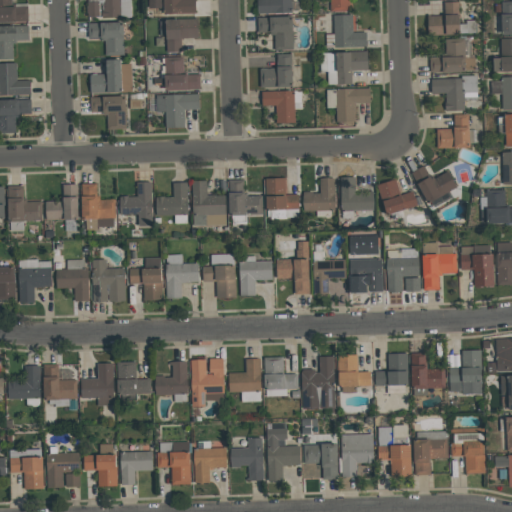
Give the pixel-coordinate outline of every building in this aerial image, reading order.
[(0,0),(0,21),(28,21),(28,3),(14,3),(14,0),(0,0)] [(87,0),(88,0),(102,0),(102,17),(119,17),(119,0),(87,0)] [(163,0),(163,14),(196,13),(195,0),(163,0)] [(291,0),(257,0),(257,13),(291,12),(291,0)] [(349,11),(348,0),(329,0),(330,11),(349,11)] [(511,0),(501,1),(501,34),(511,33),(511,0)] [(99,17),(99,1),(87,1),(87,17),(99,17)] [(427,15),(428,35),(459,34),(459,2),(444,2),(444,15),(427,15)] [(367,46),(366,32),(352,32),(352,15),(333,15),(334,46),(367,46)] [(258,33),(274,32),(274,50),(293,49),(292,16),(257,17),(258,33)] [(197,19),(166,19),(167,51),(181,51),(181,38),(198,38),(197,19)] [(124,54),(123,22),(88,23),(88,39),(104,38),(105,54),(124,54)] [(0,59),(13,59),(13,41),(29,41),(29,25),(0,25),(0,59)] [(511,38),(500,38),(501,71),(511,71),(511,38)] [(430,73),(465,72),(464,39),(445,39),(445,57),(429,58),(430,73)] [(352,84),(351,70),(368,70),(367,51),(322,52),(322,71),(327,71),(327,84),(352,84)] [(291,53),(276,54),(277,67),(259,68),(260,87),(292,86),(291,53)] [(200,89),(200,74),(183,74),(183,56),(164,57),(165,90),(200,89)] [(132,92),(131,63),(121,64),(121,59),(106,59),(106,74),(89,74),(90,93),(132,92)] [(0,95),(31,94),(30,80),(17,80),(16,62),(0,63),(0,95)] [(511,76),(501,77),(502,108),(511,107),(511,76)] [(431,78),(431,95),(445,94),(445,110),(464,110),(464,96),(477,96),(476,77),(431,78)] [(501,81),(490,82),(491,94),(501,94),(501,81)] [(355,121),(355,103),(370,103),(369,88),(326,89),(327,108),(335,108),(336,122),(355,121)] [(262,106),(275,106),(276,123),(295,123),(294,109),(301,109),(301,90),(261,91),(262,106)] [(199,109),(199,94),(156,95),(156,112),(165,112),(165,128),(185,127),(184,109),(199,109)] [(126,129),(125,95),(90,97),(91,113),(107,112),(107,130),(126,129)] [(31,100),(0,100),(0,133),(15,133),(15,115),(31,115),(31,100)] [(437,129),(437,148),(470,147),(469,114),(453,114),(453,129),(437,129)] [(511,151),(501,152),(502,184),(511,183),(511,151)] [(456,187),(447,171),(432,179),(424,165),(411,173),(428,203),(456,187)] [(265,178),(266,211),(270,211),(271,219),(299,218),(298,194),(286,194),(285,177),(265,178)] [(334,177),(319,178),(319,192),(302,192),(303,210),(335,210),(334,177)] [(355,177),(340,177),(341,211),(374,210),(373,191),(355,192),(355,177)] [(262,195),(245,196),(245,179),(228,180),(229,216),(263,214),(262,195)] [(413,191),(400,195),(395,179),(377,184),(386,215),(417,206),(413,191)] [(191,180),(193,225),(226,224),(225,195),(207,195),(206,180),(191,180)] [(151,181),(137,181),(137,196),(119,196),(120,215),(138,214),(139,226),(152,226),(151,181)] [(187,182),(173,182),(173,197),(161,197),(161,215),(174,216),(174,223),(187,223),(187,182)] [(82,219),(97,219),(97,227),(115,226),(114,199),(97,199),(97,183),(81,184),(82,219)] [(77,184),(63,184),(63,201),(45,201),(45,220),(78,219),(77,184)] [(8,221),(42,221),(42,201),(25,201),(24,185),(8,185),(8,221)] [(479,201),(480,223),(511,222),(511,206),(505,207),(504,189),(486,190),(486,200),(479,201)] [(348,236),(350,278),(367,278),(367,291),(382,291),(381,258),(366,259),(366,255),(378,254),(377,235),(348,236)] [(511,242),(496,242),(498,285),(511,284),(511,242)] [(455,273),(454,246),(438,247),(438,253),(422,254),(423,290),(439,290),(438,274),(455,273)] [(474,286),(493,286),(492,254),(472,254),(472,246),(460,247),(460,270),(473,269),(474,286)] [(403,291),(419,291),(418,249),(386,249),(387,292),(403,291)] [(198,263),(182,264),(182,254),(165,255),(166,299),(182,298),(181,283),(198,283),(198,263)] [(143,300),(161,299),(160,257),(145,258),(145,268),(129,269),(129,284),(142,283),(143,300)] [(74,301),(88,301),(88,268),(84,268),(84,259),(66,260),(67,269),(56,269),(56,288),(74,287),(74,301)] [(91,260),(92,302),(125,301),(124,268),(106,268),(106,259),(91,260)] [(308,259),(276,260),(276,278),(293,278),(294,294),(309,294),(308,259)] [(345,259),(312,260),(313,294),(328,293),(328,278),(345,278),(345,259)] [(51,287),(50,260),(18,260),(19,303),(34,303),(34,287),(51,287)] [(239,262),(240,296),(255,295),(255,280),(272,279),(271,261),(239,262)] [(236,298),(234,265),(202,266),(203,282),(215,281),(216,299),(236,298)] [(511,338),(496,339),(496,362),(486,362),(486,371),(511,370),(511,338)] [(449,393),(481,393),(481,350),(461,350),(462,368),(449,368),(449,393)] [(375,385),(408,385),(407,353),(387,353),(388,371),(375,371),(375,385)] [(425,388),(445,388),(444,368),(426,369),(426,353),(410,353),(411,389),(425,389),(425,388)] [(371,386),(370,371),(357,371),(357,354),(338,355),(339,393),(356,392),(356,386),(371,386)] [(300,370),(301,409),(334,408),(334,356),(319,357),(319,370),(300,370)] [(264,357),(265,396),(286,396),(286,389),(297,388),(297,373),(283,374),(283,357),(264,357)] [(223,401),(223,358),(207,358),(207,360),(190,360),(190,406),(205,406),(205,401),(223,401)] [(241,402),(261,401),(260,358),(245,359),(245,372),(228,372),(228,392),(241,392),(241,402)] [(117,395),(150,394),(150,378),(136,379),(136,361),(116,362),(117,395)] [(187,394),(186,361),(171,361),(172,376),(154,376),(155,395),(187,394)] [(98,406),(114,405),(113,363),(97,363),(97,378),(80,379),(81,398),(97,398),(98,406)] [(77,379),(71,379),(72,365),(60,365),(60,364),(43,364),(43,399),(77,399),(77,379)] [(39,366),(24,366),(24,380),(7,380),(8,399),(40,398),(39,366)] [(511,374),(500,375),(500,395),(508,394),(508,410),(511,409),(511,374)] [(299,446),(286,446),(286,428),(266,429),(267,481),(283,481),(282,466),(300,465),(299,446)] [(430,439),(414,439),(415,475),(430,475),(429,458),(447,457),(446,431),(430,432),(430,439)] [(450,456),(464,456),(465,473),(484,473),(483,433),(450,433),(450,456)] [(356,477),(356,463),(373,462),(373,434),(340,434),(341,477),(356,477)] [(263,480),(262,438),(247,438),(247,448),(230,448),(230,467),(248,466),(248,480),(263,480)] [(190,484),(189,442),(157,442),(158,467),(170,467),(171,485),(190,484)] [(303,444),(304,463),(322,463),(322,479),(337,479),(337,444),(303,444)] [(411,477),(410,444),(378,444),(378,460),(390,460),(390,477),(411,477)] [(193,449),(194,483),(209,483),(209,468),(226,467),(226,448),(193,449)] [(9,450),(10,472),(23,472),(24,489),(43,489),(42,449),(9,450)] [(135,484),(135,471),(152,470),(152,451),(120,452),(121,484),(135,484)] [(79,472),(79,452),(46,453),(47,488),(63,487),(63,472),(79,472)] [(117,486),(116,454),(83,455),(84,470),(97,470),(98,487),(117,486)] [(79,472),(65,473),(65,487),(79,487),(79,472)]
